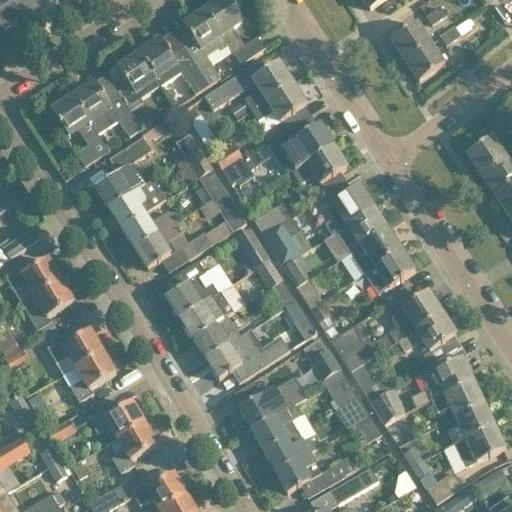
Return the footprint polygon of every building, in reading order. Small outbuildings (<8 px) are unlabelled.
[(0,0),(0,28),(4,34),(5,33),(3,32),(23,19),(10,0),(0,0)] [(10,0),(23,19),(26,17),(43,5),(39,0),(10,0)] [(234,11),(227,0),(226,0),(206,13),(205,13),(229,49),(242,69),(266,53),(258,41),(245,49),(233,32),(244,25),(236,14),(237,13),(235,10),(234,11)] [(362,0),(370,12),(388,0),(362,0)] [(441,10),(426,20),(432,29),(433,29),(447,19),(441,10)] [(184,28),(172,36),(183,52),(184,52),(209,89),(218,83),(221,82),(213,69),(207,60),(219,51),(221,54),(229,49),(222,39),(205,13),(204,13),(205,14),(184,28)] [(470,22),(456,31),(460,37),(474,28),(470,22)] [(408,32),(391,43),(405,64),(431,47),(417,26),(408,32)] [(446,50),(461,39),(460,37),(456,31),(454,29),(439,40),(446,50)] [(140,56),(138,57),(139,58),(139,57),(156,83),(161,90),(182,76),(196,98),(209,89),(184,52),(183,52),(172,36),(161,43),(160,44),(158,40),(157,39),(149,45),(150,46),(152,49),(140,57),(140,56)] [(420,86),(445,69),(431,47),(405,64),(420,86)] [(129,88),(118,96),(130,115),(143,106),(141,103),(161,90),(156,83),(139,57),(139,58),(118,71),(126,82),(125,83),(127,86),(128,86),(129,88)] [(293,88),(279,66),(268,74),(267,73),(264,75),(264,76),(254,83),(261,93),(245,103),(252,114),(268,104),(293,88)] [(106,79),(95,87),(102,98),(103,97),(105,100),(105,101),(106,103),(118,96),(106,79)] [(212,114),(244,94),(236,81),(204,101),(212,114)] [(142,133),(130,115),(118,96),(106,103),(105,101),(105,100),(103,97),(102,98),(95,87),(74,100),(74,99),(73,100),(90,126),(98,138),(119,124),(130,141),(139,135),(142,133)] [(295,116),(307,109),(293,88),(268,104),(252,114),(258,125),(274,114),(282,125),(292,118),(293,119),(296,117),(295,116)] [(98,138),(90,126),(73,100),(73,101),(52,115),(60,126),(59,126),(61,130),(62,129),(69,140),(79,133),(90,149),(77,158),(85,171),(110,155),(98,138)] [(35,107),(24,114),(32,126),(38,122),(40,115),(35,107)] [(142,133),(139,135),(143,141),(146,146),(149,144),(153,141),(154,143),(166,135),(163,129),(176,120),(173,114),(159,123),(158,122),(142,133)] [(191,125),(204,145),(214,138),(201,118),(191,125)] [(289,136),(269,149),(287,177),(292,174),(293,176),(333,150),(320,129),(318,130),(317,130),(311,120),(289,134),(289,136)] [(481,179),(507,162),(499,150),(511,141),(511,127),(467,157),(481,179)] [(190,138),(176,147),(186,161),(200,153),(190,138)] [(212,159),(223,152),(214,138),(204,145),(203,145),(212,159)] [(105,185),(96,191),(109,212),(144,189),(131,169),(132,168),(152,155),(146,146),(143,141),(109,164),(117,177),(109,183),(108,182),(105,184),(105,185)] [(223,175),(244,162),(234,148),(214,161),(223,175)] [(333,150),(293,176),(300,187),(315,177),(322,188),(333,181),(333,182),(336,180),(336,179),(347,172),(333,150)] [(186,161),(177,167),(190,188),(199,182),(213,173),(200,153),(186,161)] [(244,162),(223,175),(232,189),(237,186),(239,189),(255,179),(253,176),(251,174),(258,170),(252,160),(245,164),(244,162)] [(495,199),(511,188),(511,168),(507,162),(481,179),(495,199)] [(226,194),(213,173),(199,182),(204,189),(212,203),(226,194)] [(0,217),(16,207),(1,183),(0,183),(0,217)] [(144,189),(109,212),(122,232),(144,218),(156,210),(151,202),(161,195),(153,183),(144,189)] [(511,188),(495,199),(509,220),(511,217),(511,188)] [(212,203),(204,189),(195,194),(204,208),(212,203)] [(374,212),(360,191),(349,198),(348,198),(345,200),(345,201),(326,213),(332,223),(326,228),(333,238),(336,236),(348,229),(374,212)] [(190,247),(182,252),(188,263),(213,248),(247,227),(226,194),(212,203),(221,216),(226,225),(206,238),(206,237),(190,247)] [(167,203),(161,195),(151,202),(156,210),(167,203)] [(221,216),(212,203),(204,208),(200,210),(208,224),(221,216)] [(264,239),(292,221),(283,206),(255,224),(264,239)] [(348,229),(336,236),(350,258),(351,257),(362,250),(388,233),(374,212),(348,229)] [(135,252),(176,226),(168,215),(150,228),(144,218),(122,232),(135,252)] [(284,271),(303,259),(291,240),(300,234),(292,221),(264,239),(284,271)] [(176,226),(135,252),(148,273),(158,267),(159,268),(162,266),(161,265),(170,259),(164,249),(170,245),(183,237),(176,226)] [(9,265),(19,258),(41,244),(33,232),(11,246),(1,253),(9,265)] [(250,233),(236,241),(256,272),(270,263),(250,233)] [(365,278),(376,271),(401,254),(388,233),(362,250),(351,257),(365,278)] [(183,237),(170,245),(177,255),(182,252),(190,247),(183,237)] [(168,276),(188,263),(182,252),(177,255),(170,259),(161,265),(162,266),(168,276)] [(401,286),(404,283),(415,275),(401,254),(376,271),(365,278),(378,299),(389,292),(401,285),(401,286)] [(61,284),(48,262),(22,278),(18,271),(5,279),(13,294),(26,287),(34,300),(61,284)] [(297,262),(284,271),(298,292),(307,286),(309,284),(311,283),(306,276),(297,262)] [(270,263),(256,272),(265,286),(279,278),(270,263)] [(176,296),(167,302),(180,323),(221,296),(232,289),(219,268),(205,277),(204,275),(199,267),(198,265),(172,282),(179,292),(176,295),(176,296)] [(29,318),(27,318),(37,335),(50,327),(47,322),(57,316),(74,306),(61,284),(34,300),(40,311),(29,318)] [(284,284),(274,291),(286,311),(296,304),(284,284)] [(307,286),(298,292),(311,312),(321,306),(322,305),(318,299),(310,285),(309,284),(307,286)] [(221,296),(180,323),(193,343),(234,316),(228,306),(221,296)] [(397,331),(389,336),(390,337),(396,347),(399,345),(416,334),(442,317),(428,296),(417,303),(417,302),(413,304),(414,305),(404,312),(402,313),(403,313),(396,317),(394,319),(393,321),(393,323),(393,325),(394,327),(397,331)] [(296,304),(286,311),(295,324),(305,318),(296,304)] [(321,306),(311,312),(319,326),(329,320),(330,319),(321,306)] [(416,334),(399,345),(405,355),(422,343),(430,355),(431,355),(442,348),(442,349),(446,346),(445,345),(454,339),(456,338),(442,317),(416,334)] [(226,321),(193,343),(206,363),(229,348),(239,342),(226,321)] [(353,331),(332,344),(352,376),(374,361),(378,358),(381,356),(375,346),(371,346),(367,339),(364,340),(360,341),(353,331)] [(61,344),(47,352),(56,367),(70,359),(77,371),(103,356),(90,334),(73,344),(64,349),(62,346),(61,344)] [(229,348),(206,363),(220,384),(229,377),(230,378),(233,376),(239,387),(289,355),(281,343),(262,356),(249,336),(241,341),(229,348)] [(12,340),(0,347),(0,353),(6,364),(21,355),(12,340)] [(328,353),(311,365),(324,385),(341,375),(328,353)] [(12,374),(29,364),(23,354),(21,355),(6,364),(12,374)] [(84,383),(71,391),(80,407),(94,399),(90,393),(116,378),(103,356),(77,371),(84,383)] [(371,406),(394,392),(374,361),(352,376),(371,406)] [(427,393),(411,401),(416,412),(432,404),(445,399),(473,386),(468,374),(471,373),(465,361),(462,362),(450,368),(450,367),(446,369),(442,362),(437,365),(430,369),(439,388),(427,393)] [(327,390),(327,391),(335,403),(340,411),(358,401),(345,381),(327,390)] [(249,407),(240,413),(252,434),(295,409),(307,403),(295,382),(275,393),(275,392),(263,399),(253,405),(252,404),(249,406),(249,407)] [(21,400),(12,385),(2,391),(9,403),(14,400),(17,403),(21,400)] [(456,421),(484,408),(473,386),(445,399),(432,404),(438,417),(451,410),(456,421)] [(385,429),(396,421),(406,416),(394,392),(371,406),(385,429)] [(39,397),(28,403),(39,422),(50,416),(39,397)] [(17,403),(14,400),(9,403),(18,419),(29,413),(21,400),(17,403)] [(145,427),(132,405),(106,421),(103,415),(89,423),(98,438),(111,430),(119,443),(145,427)] [(455,449),(466,443),(494,430),(484,408),(456,421),(460,430),(449,436),(455,449)] [(295,409),(252,434),(264,455),(287,442),(298,435),(293,425),(301,420),(295,409)] [(364,410),(350,418),(357,430),(371,421),(364,410)] [(20,440),(42,429),(36,417),(14,429),(20,440)] [(371,421),(357,430),(365,441),(378,432),(371,421)] [(53,445),(54,447),(76,434),(70,423),(47,436),(53,445)] [(122,477),(135,469),(132,465),(158,449),(145,427),(119,443),(125,454),(113,461),(122,477)] [(490,461),(494,460),(493,459),(505,453),(494,430),(466,443),(455,449),(466,472),(489,460),(490,461)] [(287,442),(264,455),(275,476),(299,462),(311,456),(316,453),(309,441),(304,444),(298,435),(287,442)] [(0,499),(7,495),(0,484),(0,473),(1,472),(8,468),(29,456),(21,442),(0,455),(0,499)] [(411,471),(423,464),(414,450),(403,457),(411,471)] [(348,461),(322,476),(311,456),(299,462),(275,476),(288,497),(298,491),(298,492),(302,490),(301,489),(322,478),(329,490),(365,470),(361,463),(352,468),(348,461)] [(72,476),(63,462),(59,464),(60,466),(55,469),(53,466),(48,469),(57,484),(68,478),(72,476)] [(420,484),(432,476),(423,464),(411,471),(420,484)] [(79,482),(88,478),(81,466),(73,470),(79,482)] [(371,472),(332,494),(340,508),(379,485),(371,472)] [(481,499),(507,483),(501,473),(475,489),(481,499)] [(406,475),(399,479),(396,496),(399,501),(416,491),(406,475)] [(437,508),(463,491),(454,476),(438,486),(427,493),(437,508)] [(145,487),(131,495),(140,510),(153,502),(159,511),(164,511),(187,499),(174,477),(157,487),(148,492),(145,487)] [(121,489),(89,507),(91,511),(113,511),(129,503),(126,498),(121,489)] [(473,489),(442,511),(443,511),(462,511),(480,500),(473,489)] [(0,499),(0,511),(16,511),(7,495),(0,499)] [(59,495),(53,499),(59,509),(65,505),(59,495)] [(52,498),(28,511),(53,511),(59,509),(53,499),(52,498)] [(511,511),(511,500),(510,498),(490,511),(511,511)] [(194,511),(187,499),(164,511),(194,511)]
